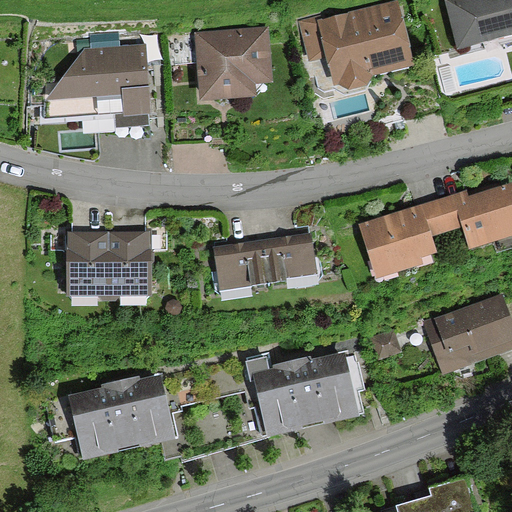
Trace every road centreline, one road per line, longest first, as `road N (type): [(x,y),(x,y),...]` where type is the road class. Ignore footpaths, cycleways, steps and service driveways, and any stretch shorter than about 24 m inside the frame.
road 1 (unclassified): [(511,135),(343,178),(208,191),(119,187),(0,159)]
road 2 (tertiary): [(511,401),(323,474),(195,511)]
